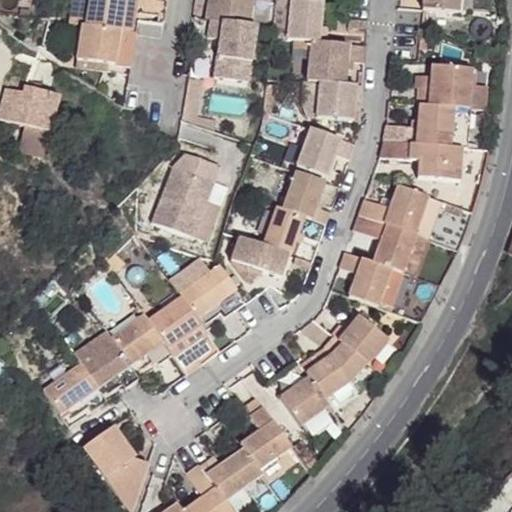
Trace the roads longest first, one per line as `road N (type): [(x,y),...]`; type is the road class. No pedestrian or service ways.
road 1 (residential): [(384,0),(370,143),(308,307),(173,407),(157,472)]
road 2 (secondary): [(310,511),(409,395),(440,342),(504,188),(511,148)]
